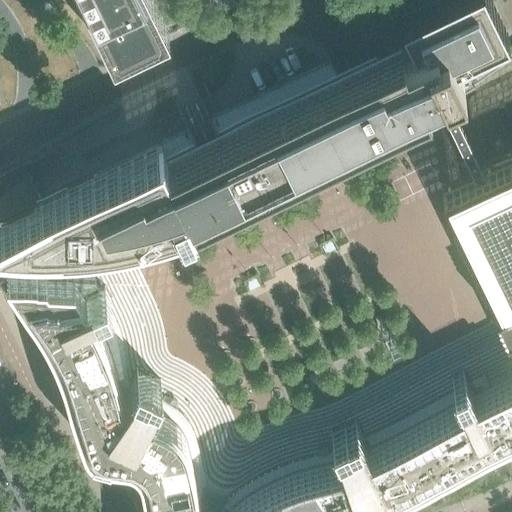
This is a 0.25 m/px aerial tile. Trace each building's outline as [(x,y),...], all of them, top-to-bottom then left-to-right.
[(394,123),(439,98),(448,92),(466,81),(454,57),(506,32),(491,0),(436,0),(402,17),(414,43),(403,48),(401,42),(376,54),(375,53),(352,64),(335,73),(329,60),(202,122),(161,142),(160,141),(0,219),(0,234),(23,237),(46,238),(58,238),(83,237),(108,234),(132,230),(157,224),(180,217),(181,220),(212,210),(212,208),(219,205),(259,189),(305,168),(350,146),(394,123)] [(85,0),(112,56),(168,29),(154,0),(85,0)] [(166,22),(188,12),(185,7),(164,18),(166,22)] [(511,156),(485,170),(448,92),(439,98),(475,174),(443,190),(496,301),(493,303),(499,314),(505,326),(509,324),(511,331),(511,156)] [(336,511),(338,511),(356,507),(360,505),(361,506),(377,500),(377,499),(416,480),(454,460),(470,452),(511,430),(511,370),(487,383),(484,375),(469,382),(464,371),(452,377),(457,388),(404,417),(373,433),(364,437),(360,430),(361,429),(356,420),(345,425),(344,424),(331,430),(337,442),(339,449),(335,450),(328,452),(320,453),(310,456),(292,461),(275,468),(259,476),(243,486),(228,497),(226,498),(221,497),(217,495),(218,494),(219,491),(218,489),(215,488),(213,488),(211,490),(210,493),(207,489),(203,484),(204,482),(204,470),(203,458),(200,447),(195,436),(190,426),(182,416),(175,409),(174,408),(165,401),(161,399),(154,395),(161,380),(149,375),(150,374),(136,367),(131,380),(132,380),(130,383),(129,382),(126,380),(127,379),(126,375),(125,365),(125,355),(122,341),(118,327),(113,314),(106,302),(106,300),(111,298),(105,286),(99,289),(97,285),(95,283),(75,282),(74,279),(48,278),(45,275),(36,274),(36,273),(7,271),(6,272),(18,291),(34,315),(44,331),(53,349),(60,367),(76,417),(82,435),(85,441),(89,446),(91,448),(90,449),(109,455),(109,454),(121,455),(127,456),(132,459),(136,463),(139,467),(142,483),(146,511),(336,511)]
